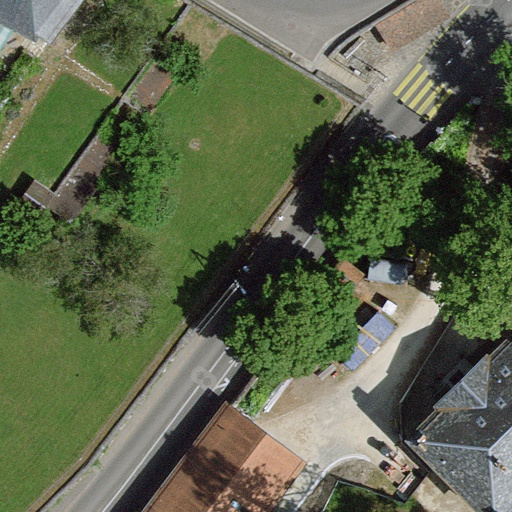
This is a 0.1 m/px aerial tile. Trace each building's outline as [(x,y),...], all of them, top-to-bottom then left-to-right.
[(0,0),(0,13),(35,31),(58,0),(0,0)] [(449,16),(438,0),(421,0),(380,26),(395,48),(449,16)] [(42,213),(54,195),(36,183),(24,200),(42,213)] [(359,272),(345,261),(330,279),(345,291),(359,272)] [(511,342),(415,439),(489,511),(505,511),(511,505),(511,342)] [(263,511),(295,469),(225,416),(152,511),(263,511)]
